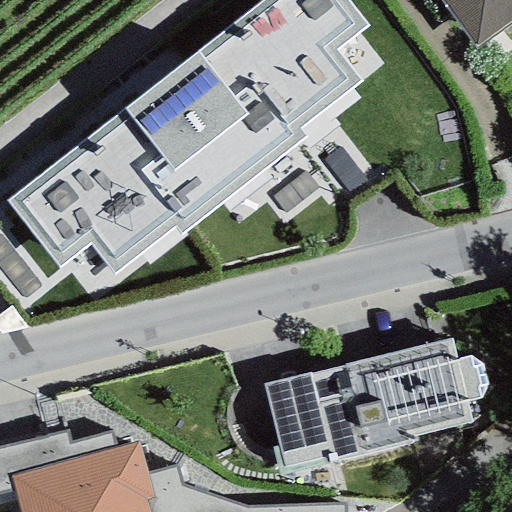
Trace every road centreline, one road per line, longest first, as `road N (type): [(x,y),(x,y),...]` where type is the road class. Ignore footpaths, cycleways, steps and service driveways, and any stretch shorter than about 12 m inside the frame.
road 1 (tertiary): [(511,236),(0,362)]
road 2 (residential): [(511,430),(410,511)]
